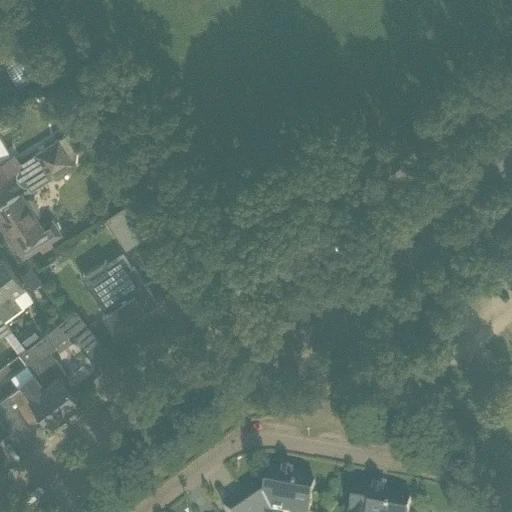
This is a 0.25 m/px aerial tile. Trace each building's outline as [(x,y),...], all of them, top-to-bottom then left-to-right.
[(50,80),(38,87),(42,93),(49,95),(56,90),(50,80)] [(0,129),(0,160),(14,152),(0,129)] [(43,164),(66,150),(58,137),(35,152),(43,164)] [(74,162),(66,150),(43,164),(50,177),(74,162)] [(0,176),(16,167),(21,163),(19,161),(14,152),(0,160),(0,176)] [(17,180),(43,164),(35,152),(19,161),(21,163),(16,167),(18,170),(16,174),(16,178),(17,180)] [(43,164),(17,180),(18,182),(22,185),(27,185),(30,189),(50,177),(43,164)] [(18,194),(10,199),(0,205),(0,221),(22,257),(39,246),(59,233),(51,220),(39,227),(34,220),(37,216),(40,211),(39,207),(33,197),(30,196),(24,196),(20,198),(18,194)] [(140,216),(130,201),(107,216),(128,248),(151,233),(140,216)] [(114,274),(91,289),(100,302),(102,301),(108,311),(103,315),(114,331),(133,318),(131,316),(142,309),(143,311),(156,303),(133,268),(131,270),(123,256),(108,266),(114,274)] [(33,300),(2,259),(0,260),(0,316),(3,320),(15,311),(16,312),(24,306),(33,300)] [(83,276),(91,289),(114,274),(108,266),(105,262),(83,276)] [(28,267),(21,272),(32,287),(39,282),(28,267)] [(75,334),(88,324),(76,310),(45,334),(56,346),(73,332),(75,334)] [(0,336),(10,329),(3,320),(0,316),(0,336)] [(31,324),(18,334),(26,344),(39,335),(31,324)] [(102,343),(88,324),(75,334),(90,352),(102,343)] [(31,344),(19,352),(35,373),(65,412),(80,401),(67,385),(60,375),(66,371),(52,353),(51,351),(41,358),(37,352),(51,341),(45,334),(45,333),(31,344)] [(56,346),(51,341),(37,352),(41,358),(51,351),(52,353),(58,349),(56,346)] [(429,352),(421,358),(427,366),(432,363),(436,360),(429,352)] [(65,413),(34,373),(0,397),(0,421),(12,435),(26,423),(19,414),(23,411),(28,417),(40,409),(51,424),(65,413)] [(493,397),(465,419),(509,477),(511,474),(511,398),(501,407),(493,397)] [(309,511),(311,505),(315,486),(297,482),(298,477),(268,472),(265,488),(257,493),(254,488),(223,509),(224,511),(309,511)] [(349,511),(408,511),(411,502),(387,498),(388,494),(383,493),(382,497),(374,496),(374,491),(354,488),(351,507),(349,511)]
